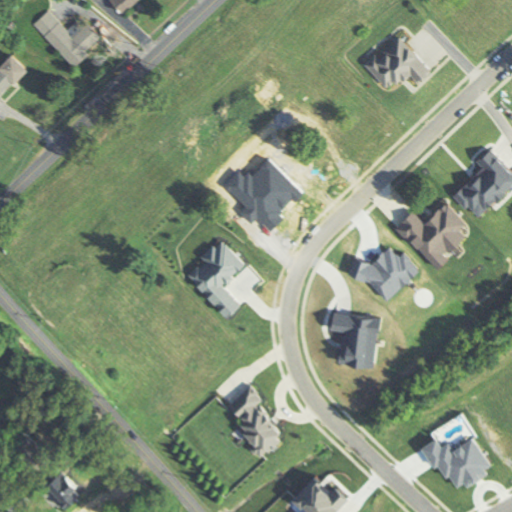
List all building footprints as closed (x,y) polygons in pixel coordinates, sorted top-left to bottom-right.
[(31,24),(70,66),(100,38),(80,17),(66,30),(47,9),(31,24)] [(406,73),(414,83),(427,73),(399,37),(364,64),(384,90),(406,73)] [(0,92),(23,69),(8,53),(0,60),(0,92)] [(256,401),(258,400),(249,386),(224,401),(255,452),(278,438),(256,401)] [(38,446),(18,431),(6,447),(26,462),(38,446)] [(62,505),(77,491),(57,470),(42,485),(62,505)]
